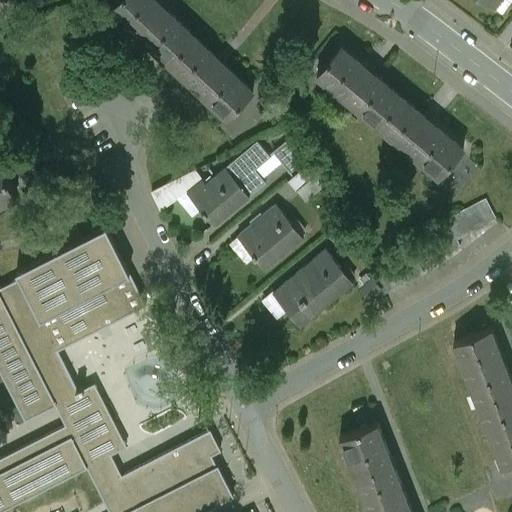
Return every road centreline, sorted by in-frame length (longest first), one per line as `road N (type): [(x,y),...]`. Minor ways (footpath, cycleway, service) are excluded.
road 1 (residential): [(246,408),(134,192),(113,112)]
road 2 (residential): [(246,408),(460,290),(511,249)]
road 3 (residential): [(511,94),(389,0)]
